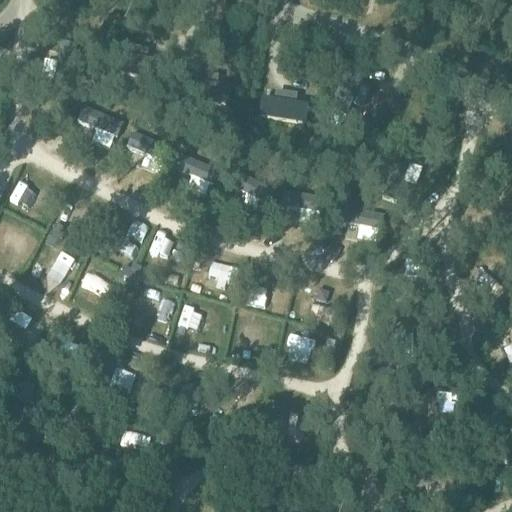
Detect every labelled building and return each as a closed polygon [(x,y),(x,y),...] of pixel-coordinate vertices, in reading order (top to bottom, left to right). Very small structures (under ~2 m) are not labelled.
[(117,50),(140,56),(143,43),(121,37),(117,50)] [(54,66),(56,42),(42,41),(41,65),(54,66)] [(330,81),(351,98),(366,78),(345,61),(330,81)] [(214,82),(216,69),(194,64),(191,77),(214,82)] [(291,93),(291,80),(268,80),(268,93),(291,93)] [(402,128),(406,110),(395,107),(390,125),(402,128)] [(76,110),(71,123),(93,130),(98,118),(76,110)] [(125,154),(144,161),(149,149),(129,142),(125,154)] [(178,146),(175,156),(196,163),(199,153),(178,146)] [(179,161),(175,174),(198,182),(202,169),(179,161)] [(36,176),(25,193),(40,202),(50,186),(36,176)] [(251,210),(256,197),(234,188),(229,201),(251,210)] [(50,211),(68,220),(77,201),(60,192),(50,211)] [(285,211),(308,218),(311,205),(288,199),(285,211)] [(457,210),(465,228),(482,220),(473,202),(457,210)] [(336,230),(358,237),(361,224),(340,217),(336,230)] [(11,221),(0,241),(13,247),(23,227),(11,221)] [(103,242),(122,251),(128,235),(110,227),(103,242)] [(151,266),(159,246),(140,239),(132,258),(151,266)] [(50,243),(41,264),(59,272),(69,252),(50,243)] [(391,261),(379,274),(397,292),(409,279),(391,261)] [(250,273),(245,288),(266,294),(270,279),(250,273)] [(320,299),(322,281),(306,279),(304,297),(320,299)] [(122,286),(118,306),(132,309),(137,289),(122,286)] [(175,316),(198,320),(202,299),(179,295),(175,316)] [(4,328),(19,338),(32,317),(16,308),(4,328)] [(227,328),(246,335),(253,316),(234,309),(227,328)] [(482,335),(502,340),(506,321),(487,316),(482,335)] [(389,327),(390,345),(414,344),(413,325),(389,327)] [(297,354),(302,335),(281,330),(277,349),(297,354)] [(99,381),(120,388),(128,362),(107,356),(99,381)] [(0,372),(0,394),(11,398),(18,378),(0,372)] [(182,392),(185,380),(163,374),(159,386),(182,392)] [(431,387),(440,406),(457,398),(448,379),(431,387)] [(222,390),(221,402),(238,404),(239,392),(222,390)] [(59,424),(62,408),(42,404),(39,421),(59,424)] [(270,405),(267,416),(287,422),(290,410),(270,405)] [(487,446),(503,436),(494,421),(478,431),(487,446)] [(137,447),(154,450),(157,432),(140,429),(137,447)]
